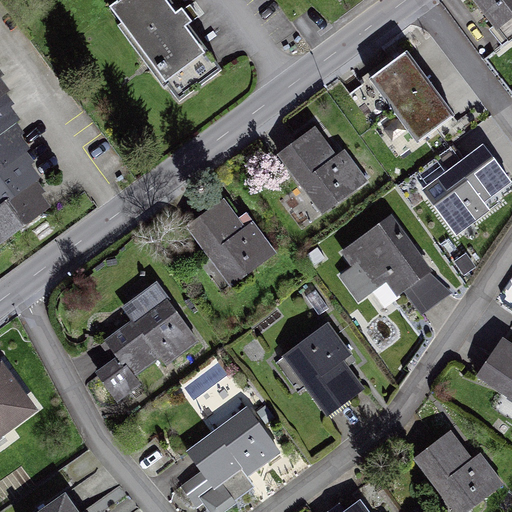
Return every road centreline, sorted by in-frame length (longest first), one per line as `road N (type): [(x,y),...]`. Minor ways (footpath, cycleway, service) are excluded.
road 1 (residential): [(17,289),(407,0)]
road 2 (residential): [(511,250),(405,408),(274,511)]
road 3 (residential): [(159,511),(98,441),(17,289)]
road 4 (residential): [(421,0),(511,116)]
